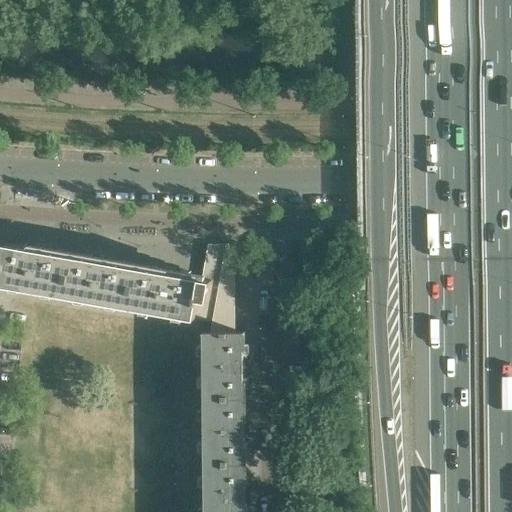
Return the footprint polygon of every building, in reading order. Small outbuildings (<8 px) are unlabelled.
[(209,300),(213,280),(220,281),(222,271),(205,268),(203,278),(174,273),(175,269),(166,267),(165,271),(109,261),(110,257),(101,256),(100,260),(44,250),(45,246),(36,244),(35,248),(6,243),(0,276),(0,283),(167,313),(196,319),(200,299),(209,300)] [(227,245),(209,244),(205,268),(222,271),(220,281),(213,280),(209,300),(200,299),(196,319),(227,324),(228,325),(232,304),(235,305),(235,244),(227,244),(227,245)] [(250,370),(250,361),(245,361),(245,333),(245,332),(204,332),(204,333),(205,398),(246,397),(245,370),(250,370)] [(250,435),(250,426),(250,425),(246,425),(246,397),(205,398),(205,463),(246,463),(246,435),(250,435)] [(251,500),(251,492),(251,491),(247,491),(246,463),(205,463),(205,511),(246,511),(247,500),(251,500)]
